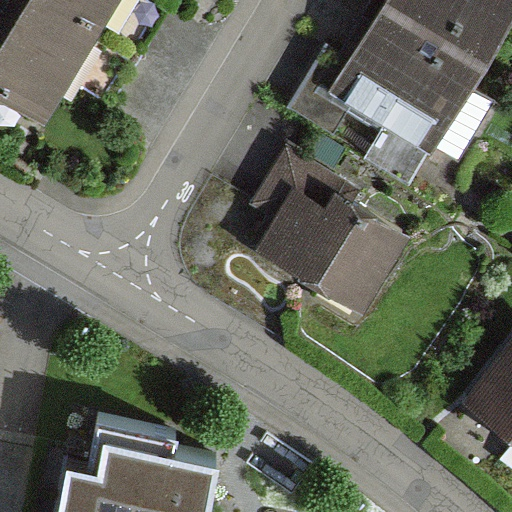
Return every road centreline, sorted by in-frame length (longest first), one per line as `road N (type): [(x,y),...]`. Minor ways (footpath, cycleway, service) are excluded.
road 1 (residential): [(459,511),(385,440),(124,277)]
road 2 (residential): [(124,277),(292,0)]
road 3 (residential): [(124,277),(0,205)]
